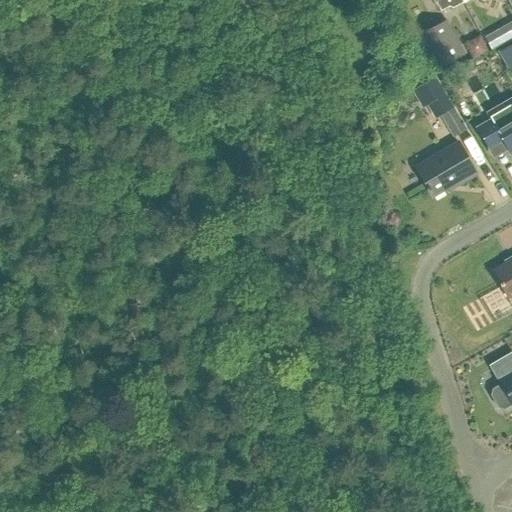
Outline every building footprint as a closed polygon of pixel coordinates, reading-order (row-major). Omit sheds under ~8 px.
[(434,0),(440,11),(450,6),(452,8),(464,2),(462,0),(434,0)] [(464,55),(446,19),(417,34),(419,37),(412,41),(422,61),(430,58),(436,70),(464,55)] [(511,67),(511,43),(497,52),(508,70),(511,67)] [(511,98),(488,113),(491,119),(477,127),(489,147),(502,140),(510,153),(511,152),(511,98)] [(466,129),(454,107),(440,114),(452,137),(466,129)] [(475,173),(457,142),(415,166),(432,195),(455,182),(457,184),(475,173)] [(511,259),(491,272),(507,298),(511,295),(511,259)] [(500,385),(492,390),(490,395),(498,408),(503,409),(511,404),(511,372),(498,381),(500,385)]
